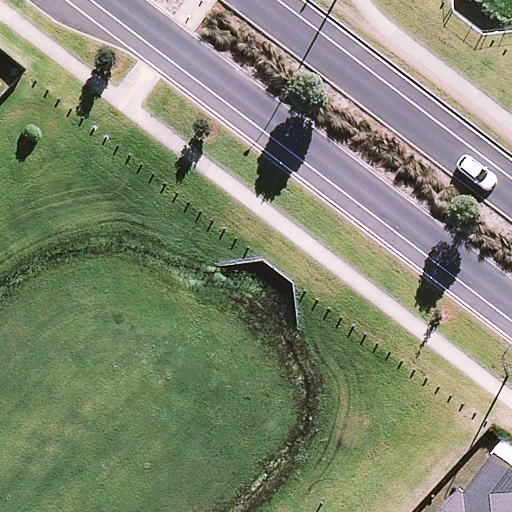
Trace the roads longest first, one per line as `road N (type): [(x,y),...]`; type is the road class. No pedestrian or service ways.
road 1 (tertiary): [(511,296),(118,0)]
road 2 (tertiary): [(251,0),(511,196)]
